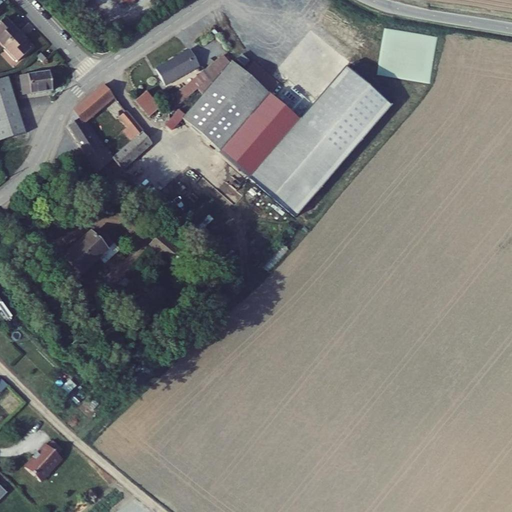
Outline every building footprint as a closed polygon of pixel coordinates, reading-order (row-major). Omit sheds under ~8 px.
[(0,43),(18,27),(9,17),(6,19),(1,14),(0,15),(0,43)] [(0,44),(14,59),(30,44),(24,39),(27,36),(18,27),(0,43),(0,44)] [(38,61),(45,55),(39,49),(32,55),(38,61)] [(162,88),(191,69),(179,52),(151,72),(162,88)] [(146,92),(145,93),(134,102),(148,118),(150,117),(156,125),(164,119),(163,118),(198,90),(202,95),(181,119),(226,158),(250,131),(255,124),(248,118),(268,95),(223,55),(160,107),(146,92)] [(389,109),(344,68),(248,180),(293,219),(389,109)] [(50,87),(45,69),(20,73),(14,74),(19,93),(50,87)] [(26,136),(9,80),(0,82),(0,143),(8,141),(26,136)] [(119,105),(100,84),(86,97),(96,107),(102,102),(111,111),(119,105)] [(89,114),(96,107),(86,97),(79,104),(89,114)] [(123,171),(139,156),(127,145),(143,130),(123,109),(115,116),(124,125),(120,129),(129,138),(116,148),(108,140),(104,143),(97,133),(91,137),(80,123),(89,114),(79,104),(69,112),(63,128),(97,172),(105,166),(112,159),(123,171)] [(115,116),(123,109),(119,105),(111,111),(115,116)] [(139,156),(154,142),(143,130),(127,145),(139,156)] [(233,180),(264,144),(250,131),(226,158),(218,167),(233,180)] [(123,171),(112,159),(105,166),(116,177),(123,171)] [(78,271),(96,255),(101,260),(118,245),(100,226),(93,233),(87,228),(60,252),(78,271)] [(185,254),(158,231),(147,243),(173,266),(185,254)] [(93,414),(89,408),(87,409),(80,403),(77,407),(89,419),(93,414)] [(76,433),(89,419),(77,407),(76,406),(62,419),(76,433)] [(57,463),(38,447),(18,471),(37,487),(57,463)]
